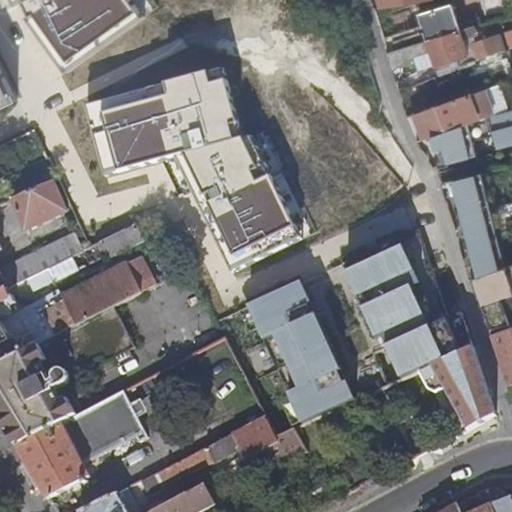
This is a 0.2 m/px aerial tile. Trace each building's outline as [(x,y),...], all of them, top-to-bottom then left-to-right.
[(10,0),(14,8),(27,3),(33,16),(48,8),(52,19),(37,31),(60,62),(69,56),(76,68),(133,26),(128,19),(141,10),(133,0),(10,0)] [(271,0),(203,0),(207,15),(271,0)] [(376,0),(380,9),(429,0),(376,0)] [(511,0),(485,0),(487,13),(511,9),(511,0)] [(423,32),(426,41),(426,42),(460,31),(462,32),(465,31),(462,24),(458,25),(451,4),(418,16),(421,27),(385,38),(386,43),(423,32)] [(426,41),(386,54),(391,71),(410,56),(429,50),(437,75),(459,66),(457,58),(466,55),(461,37),(477,32),(475,27),(465,31),(462,32),(460,31),(426,42),(426,41)] [(475,60),(476,60),(486,57),(504,50),(498,34),(470,44),(475,60)] [(397,90),(404,112),(413,109),(411,102),(413,100),(413,97),(427,92),(433,107),(484,88),(478,71),(480,70),(476,60),(475,60),(459,66),(437,75),(397,90)] [(0,111),(19,102),(0,63),(0,111)] [(89,109),(108,177),(143,168),(176,158),(232,271),(305,237),(257,135),(245,139),(226,71),(89,109)] [(412,115),(422,138),(436,133),(462,123),(463,123),(493,114),(484,88),(433,107),(412,115)] [(511,108),(483,117),(497,151),(511,145),(511,108)] [(462,123),(416,141),(434,170),(474,154),(462,123)] [(478,174),(442,187),(453,221),(470,277),(507,263),(478,174)] [(68,215),(54,184),(13,202),(26,233),(68,215)] [(145,242),(137,227),(101,245),(107,258),(112,259),(145,242)] [(0,245),(0,295),(7,291),(28,281),(50,271),(72,260),(84,254),(75,237),(0,274),(0,254),(3,252),(0,245)] [(401,239),(344,265),(359,298),(384,287),(389,298),(364,310),(377,339),(410,323),(416,335),(373,354),(388,387),(420,372),(474,348),(462,313),(439,324),(401,239)] [(107,258),(101,245),(93,249),(91,250),(84,254),(72,260),(78,272),(107,258)] [(7,291),(0,295),(0,365),(77,326),(78,328),(117,308),(157,288),(142,260),(64,299),(61,293),(20,313),(14,299),(12,300),(7,291)] [(50,271),(28,281),(35,293),(56,283),(50,271)] [(250,308),(304,426),(357,401),(349,384),(325,395),(319,384),(344,373),(319,316),(294,328),(289,316),(313,305),(304,284),(250,308)] [(502,296),(479,303),(485,321),(508,313),(502,296)] [(77,326),(0,365),(0,407),(22,445),(70,420),(56,390),(68,385),(70,382),(71,379),(71,375),(80,371),(83,376),(101,367),(98,361),(104,358),(106,364),(112,361),(115,368),(134,358),(131,352),(137,349),(117,308),(78,328),(77,326)] [(511,332),(491,339),(507,389),(511,387),(511,332)] [(448,390),(471,432),(497,418),(474,348),(420,372),(431,391),(436,394),(448,390)] [(126,393),(18,449),(40,486),(49,501),(92,479),(85,466),(146,434),(126,393)] [(267,418),(138,485),(145,499),(262,439),(270,452),(281,445),(278,438),(267,418)] [(204,511),(215,506),(205,486),(155,511),(204,511)] [(127,511),(117,496),(85,511),(127,511)] [(511,511),(511,499),(511,500),(480,511),(460,511),(458,505),(445,511),(511,511)]
